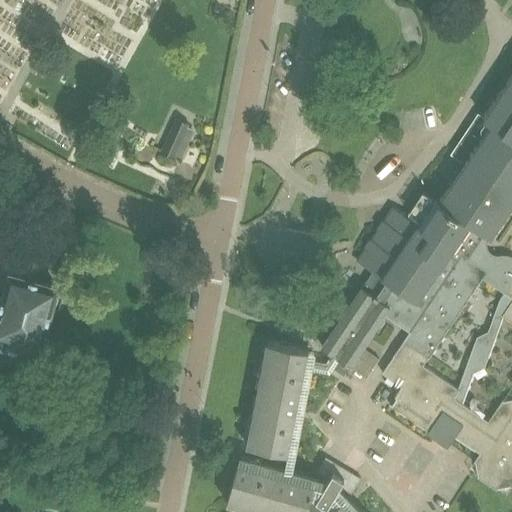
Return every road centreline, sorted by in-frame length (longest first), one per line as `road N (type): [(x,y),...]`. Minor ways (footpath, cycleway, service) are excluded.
road 1 (residential): [(166,511),(220,237)]
road 2 (residential): [(220,237),(265,0)]
road 3 (residential): [(0,143),(108,200),(220,237)]
